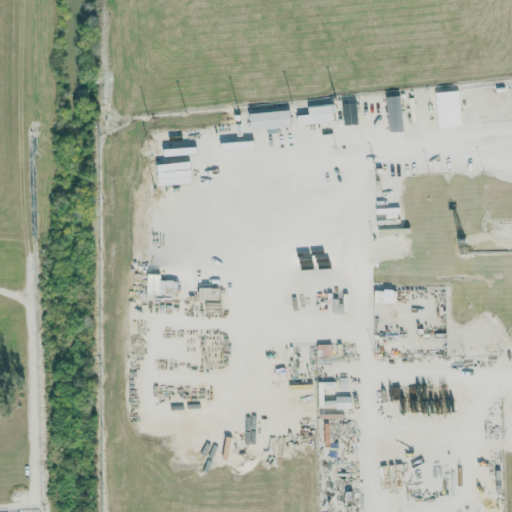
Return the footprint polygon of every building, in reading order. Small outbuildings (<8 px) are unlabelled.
[(404,129),(400,95),(385,97),(390,131),(404,129)] [(335,122),(334,105),(309,106),(309,114),(298,114),(299,124),(335,122)] [(251,112),(251,129),(291,127),(291,110),(251,112)] [(158,157),(161,185),(194,181),(191,153),(158,157)] [(147,295),(176,295),(177,286),(161,285),(161,274),(147,274),(147,295)] [(351,396),(335,396),(335,409),(352,408),(351,396)]
